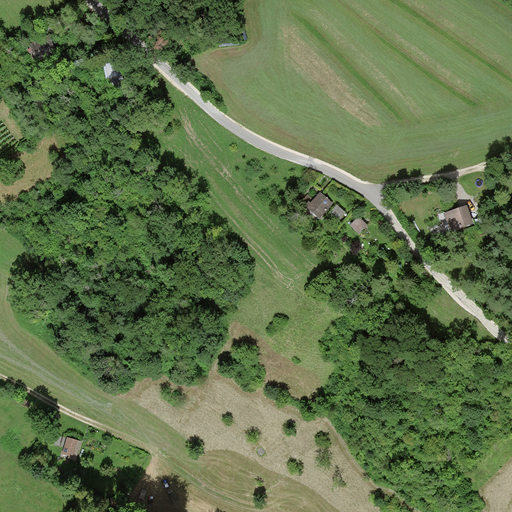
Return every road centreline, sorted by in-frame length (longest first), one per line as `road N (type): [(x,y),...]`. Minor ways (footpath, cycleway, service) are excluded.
road 1 (unclassified): [(511,344),(424,264),(368,192),(208,111),(95,0)]
road 2 (track): [(0,376),(149,450)]
road 3 (track): [(286,511),(212,497),(149,450)]
road 4 (track): [(368,192),(471,168),(511,175)]
